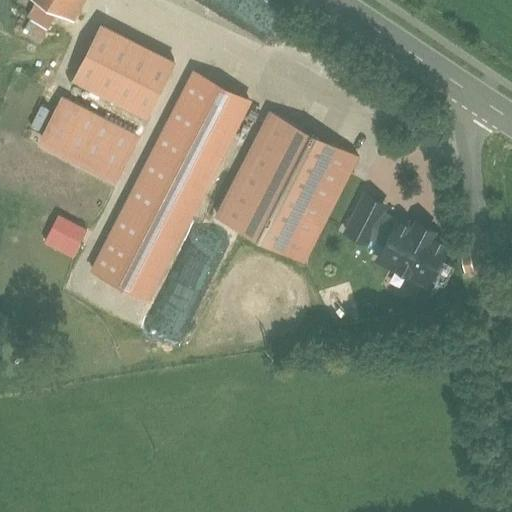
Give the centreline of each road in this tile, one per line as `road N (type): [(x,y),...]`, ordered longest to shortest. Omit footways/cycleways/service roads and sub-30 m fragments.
road 1 (unclassified): [(511,442),(465,148),(477,101)]
road 2 (secondary): [(477,101),(321,0)]
